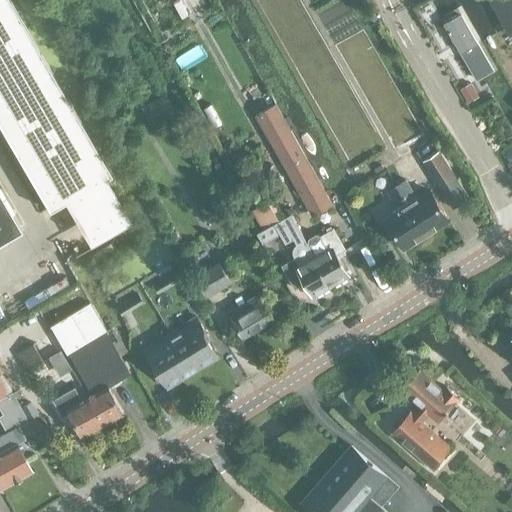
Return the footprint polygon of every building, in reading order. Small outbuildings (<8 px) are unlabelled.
[(110,173),(8,0),(0,0),(0,126),(47,207),(47,208),(48,209),(64,200),(105,176),(110,173)] [(311,0),(394,157),(426,140),(352,0),(311,0)] [(511,0),(488,0),(505,28),(509,36),(511,34),(511,0)] [(165,93),(140,107),(152,128),(176,115),(165,93)] [(331,204),(291,133),(275,103),(255,115),(270,143),(271,142),(312,215),(331,204)] [(439,151),(423,160),(454,209),(469,198),(439,151)] [(407,202),(427,233),(449,219),(430,188),(417,196),(405,178),(395,184),(407,202)] [(395,184),(386,190),(397,209),(385,217),(404,248),(427,233),(407,202),(395,184)] [(0,237),(20,226),(0,192),(0,237)] [(263,228),(282,217),(273,200),(253,211),(263,228)] [(295,255),(296,256),(281,265),(295,289),(306,282),(314,295),(331,285),(308,243),(291,213),(257,232),(262,242),(280,232),(286,242),(294,237),(298,244),(295,247),(294,251),(295,255)] [(308,243),(331,285),(349,275),(337,253),(345,249),(333,228),(320,236),(316,235),(310,238),(309,242),(308,243)] [(204,297),(232,281),(220,258),(192,274),(204,297)] [(71,268),(46,282),(53,294),(44,299),(54,317),(88,298),(71,268)] [(175,270),(162,278),(167,287),(181,280),(175,270)] [(238,304),(228,311),(244,337),(275,319),(259,292),(244,301),(241,295),(235,299),(238,304)] [(131,297),(117,306),(122,315),(137,306),(131,297)] [(87,395),(104,424),(124,413),(109,387),(131,374),(123,359),(90,302),(51,325),(67,353),(68,353),(92,392),(87,395)] [(169,336),(156,343),(154,340),(144,347),(168,387),(219,355),(196,314),(185,321),(188,324),(180,329),(177,326),(167,332),(169,336)] [(511,329),(510,331),(511,333),(503,339),(511,350),(511,329)] [(39,339),(15,353),(26,371),(49,357),(39,339)] [(61,349),(51,354),(61,373),(70,368),(61,349)] [(391,430),(425,459),(443,440),(419,419),(427,410),(439,421),(459,398),(445,385),(442,388),(420,368),(401,388),(419,403),(411,412),(409,410),(391,430)] [(62,416),(70,412),(84,436),(104,424),(87,395),(82,398),(75,387),(52,400),(62,416)] [(0,435),(0,450),(15,478),(31,469),(16,442),(25,437),(18,425),(27,421),(11,392),(0,398),(0,409),(2,414),(0,414),(0,421),(6,432),(0,435)] [(355,449),(354,450),(350,447),(303,501),(315,511),(374,511),(398,486),(355,449)] [(0,485),(15,478),(0,450),(0,485)]
